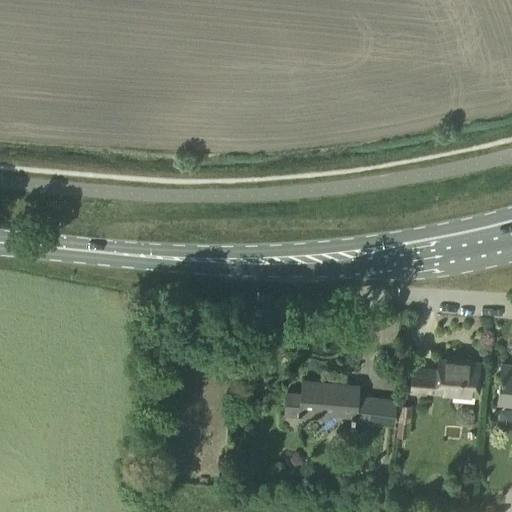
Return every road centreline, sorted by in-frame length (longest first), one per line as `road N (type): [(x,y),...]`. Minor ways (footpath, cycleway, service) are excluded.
road 1 (secondary): [(85,253),(164,267),(329,274),(511,242)]
road 2 (secondary): [(511,215),(441,235),(352,246),(85,253)]
road 3 (residential): [(349,292),(511,300)]
